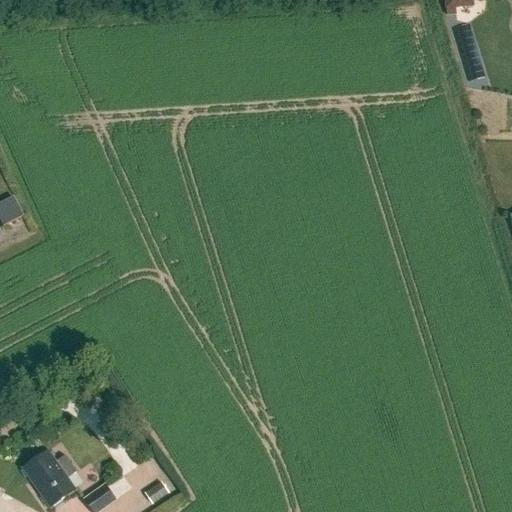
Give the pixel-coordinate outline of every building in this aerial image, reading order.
[(475,11),(474,0),(445,0),(446,13),(475,11)] [(15,201),(0,208),(0,220),(4,229),(24,219),(15,201)] [(77,492),(68,479),(76,473),(65,457),(56,463),(47,451),(21,470),(50,511),(77,492)] [(162,484),(146,495),(152,505),(168,494),(162,484)] [(106,486),(84,502),(90,511),(100,511),(116,501),(106,486)]
